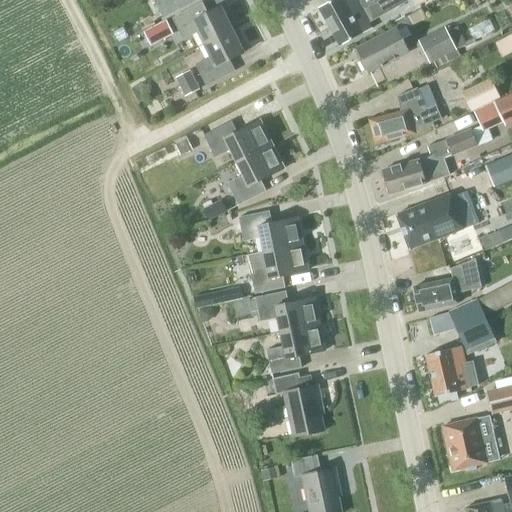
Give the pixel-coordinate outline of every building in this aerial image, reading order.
[(154,0),(163,18),(197,0),(154,0)] [(333,0),(319,8),(329,25),(359,10),(358,8),(368,3),(369,3),(375,0),(333,0)] [(359,10),(329,25),(341,46),(371,28),(368,23),(409,0),(375,0),(369,3),(368,3),(358,8),(359,10)] [(233,29),(221,6),(208,13),(202,2),(172,17),(183,39),(197,31),(203,44),(233,29)] [(464,30),(470,42),(497,30),(492,18),(464,30)] [(167,20),(146,31),(153,45),(174,34),(167,20)] [(444,28),(419,42),(430,63),(467,44),(458,27),(447,32),(444,28)] [(229,60),(244,53),(233,29),(203,44),(210,57),(195,64),(206,86),(235,71),(229,60)] [(358,49),(369,72),(409,52),(398,29),(358,49)] [(505,57),(511,54),(511,35),(498,42),(505,57)] [(200,90),(190,70),(176,78),(185,97),(200,90)] [(500,98),(490,78),(462,92),(471,111),(500,98)] [(426,109),(421,99),(417,88),(397,96),(401,111),(369,120),(376,145),(407,136),(432,125),(431,123),(441,119),(436,105),(426,109)] [(511,93),(494,102),(473,112),(483,131),(503,122),(505,127),(511,123),(511,93)] [(237,162),(272,144),(260,120),(237,132),(231,121),(204,135),(215,157),(230,149),(237,162)] [(409,189),(437,179),(449,174),(444,158),(451,155),(451,156),(478,146),(471,128),(445,139),(445,140),(428,145),(431,156),(421,160),(383,171),(389,194),(408,189),(409,189)] [(193,150),(188,139),(175,145),(180,156),(193,150)] [(261,180),(284,168),(272,144),(237,162),(243,175),(228,183),(239,205),(266,191),(261,180)] [(511,156),(486,168),(494,188),(511,180),(511,156)] [(449,194),(397,215),(410,250),(451,234),(464,229),(478,224),(473,211),(458,216),(451,198),(449,194)] [(209,219),(227,210),(221,200),(204,209),(209,219)] [(264,252),(303,244),(297,217),(272,223),(269,211),(239,217),(244,241),(261,238),(264,251),(264,252)] [(283,275),(308,270),(303,244),(264,252),(264,251),(247,255),(250,270),(255,293),(285,287),(283,275)] [(425,285),(414,287),(415,289),(418,289),(419,293),(416,294),(420,312),(457,303),(455,294),(475,289),(480,288),(474,258),(450,268),(452,279),(444,281),(443,281),(425,285)] [(243,298),(241,286),(193,296),(196,308),(243,298)] [(280,332),(320,324),(314,297),(288,303),(286,291),(256,297),(261,321),(277,317),(280,332)] [(477,298),(449,311),(466,352),(468,355),(497,343),(495,340),(485,316),(478,299),(477,298)] [(214,315),(212,307),(200,310),(202,323),(210,321),(214,315)] [(299,355),(325,350),(320,324),(280,332),(283,346),(267,350),(272,373),(302,367),(299,355)] [(426,355),(436,397),(470,389),(460,347),(426,355)] [(293,437),(325,430),(319,405),(322,404),(318,385),(313,386),(311,375),(300,378),(299,373),(273,379),(276,394),(283,393),(293,437)] [(511,385),(488,391),(493,414),(511,409),(511,385)] [(443,426),(453,470),(465,468),(466,472),(476,469),(475,465),(486,462),(476,418),(443,426)] [(309,511),(342,511),(337,488),(340,488),(336,468),(321,471),(317,455),(293,460),(296,476),(302,475),(309,511)] [(276,468),(262,471),(264,481),(278,479),(276,468)] [(466,508),(466,511),(503,511),(500,500),(466,508)]
